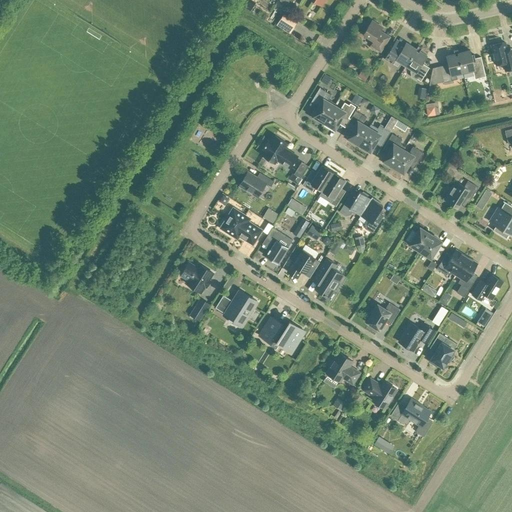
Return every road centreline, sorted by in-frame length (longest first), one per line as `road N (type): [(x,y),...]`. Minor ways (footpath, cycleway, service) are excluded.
road 1 (residential): [(287,112),(254,122),(187,232),(450,400),(511,300)]
road 2 (residential): [(287,112),(296,130),(511,267)]
road 3 (residential): [(359,0),(287,112)]
